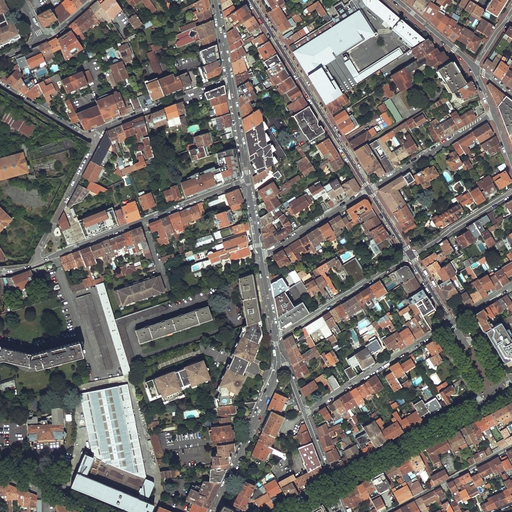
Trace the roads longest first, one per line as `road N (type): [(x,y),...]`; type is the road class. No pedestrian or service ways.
road 1 (residential): [(247,179),(37,262)]
road 2 (residential): [(250,0),(369,190)]
road 3 (unknown): [(155,511),(160,487),(131,383),(122,377),(84,388)]
road 4 (residential): [(451,322),(304,414)]
road 5 (secondary): [(480,404),(331,483)]
road 6 (residential): [(213,511),(278,358)]
road 7 (residential): [(274,335),(410,255)]
road 8 (residential): [(95,141),(104,128),(228,79)]
road 9 (residential): [(494,113),(369,190)]
road 10 (residential): [(511,445),(386,511)]
road 11 (residential): [(95,141),(37,262)]
road 12 (residential): [(369,190),(260,256)]
road 13 (residential): [(410,255),(511,191)]
